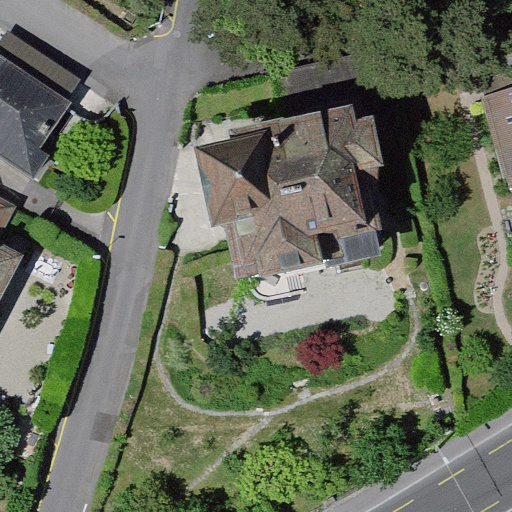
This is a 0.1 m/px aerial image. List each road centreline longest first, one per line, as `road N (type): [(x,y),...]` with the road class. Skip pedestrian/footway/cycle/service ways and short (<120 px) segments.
road 1 (residential): [(175,97),(125,316),(64,511)]
road 2 (residential): [(27,0),(175,97)]
